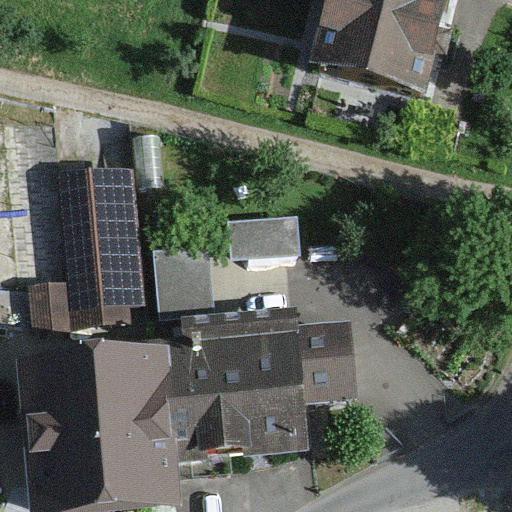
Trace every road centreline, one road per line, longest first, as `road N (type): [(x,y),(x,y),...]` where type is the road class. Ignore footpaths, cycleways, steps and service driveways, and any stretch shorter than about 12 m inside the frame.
road 1 (track): [(0,83),(511,202)]
road 2 (residential): [(511,423),(463,469),(349,511)]
